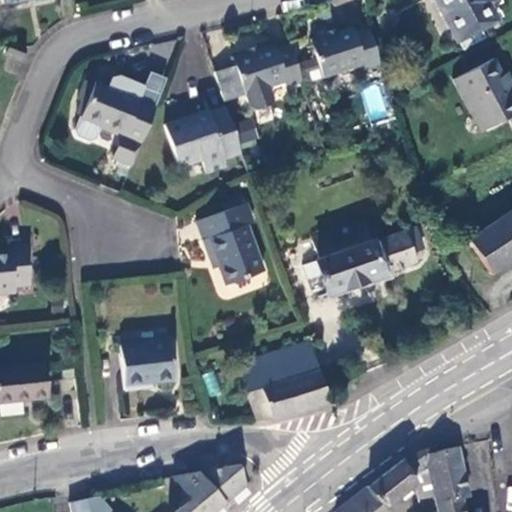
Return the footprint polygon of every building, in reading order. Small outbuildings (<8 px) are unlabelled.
[(435,0),(456,42),(497,21),(489,3),(494,1),(493,0),(435,0)] [(364,69),(379,64),(367,26),(353,31),(352,27),(335,32),(334,30),(325,32),(326,35),(311,40),(316,57),(322,77),(323,78),(362,66),(364,69)] [(20,59),(25,47),(8,42),(5,52),(20,59)] [(287,89),(303,84),(291,45),(277,50),(275,47),(259,51),(258,48),(249,51),(250,55),(235,59),(237,67),(247,97),(252,110),(259,112),(273,108),(275,102),(271,89),(285,85),(287,89)] [(310,81),(322,77),(316,57),(304,61),(310,81)] [(484,129),(511,114),(511,93),(509,95),(492,61),(454,80),(466,105),(471,103),(484,129)] [(237,67),(216,74),(225,104),(247,97),(237,67)] [(77,115),(82,117),(95,85),(86,82),(78,100),(82,102),(77,115)] [(117,137),(140,146),(156,108),(141,101),(142,99),(121,90),(120,93),(96,83),(95,85),(82,117),(81,118),(101,126),(100,129),(117,137)] [(224,159),(241,154),(227,109),(209,114),(209,112),(167,125),(177,168),(202,160),(207,175),(227,169),(224,159)] [(95,140),(100,129),(101,126),(81,118),(76,132),(78,137),(90,142),(95,140)] [(238,122),(244,148),(258,145),(252,119),(238,122)] [(109,159),(130,169),(140,146),(117,137),(109,159)] [(226,288),(264,274),(246,228),(252,226),(244,206),(199,224),(205,242),(202,243),(210,260),(215,259),(220,270),(226,288)] [(511,209),(467,239),(493,274),(511,261),(511,209)] [(328,294),(357,282),(413,263),(409,252),(420,247),(412,227),(370,242),(362,223),(311,241),(318,261),(316,262),(328,294)] [(29,285),(25,246),(9,248),(10,254),(0,255),(0,293),(14,292),(14,286),(29,285)] [(214,272),(220,270),(215,259),(210,260),(214,272)] [(170,341),(121,344),(124,389),(142,387),(141,382),(172,380),(170,341)] [(236,364),(253,414),(256,422),(271,420),(328,402),(308,342),(236,364)] [(0,401),(48,397),(44,363),(0,368),(0,401)] [(435,452),(434,447),(424,449),(400,460),(364,487),(333,511),(377,511),(416,482),(414,475),(433,459),(431,452),(435,452)] [(468,496),(456,447),(435,452),(431,452),(433,459),(441,494),(434,496),(438,511),(464,511),(461,498),(468,496)] [(420,498),(434,496),(441,494),(433,459),(414,475),(416,482),(420,498)] [(210,511),(245,484),(237,465),(172,478),(189,498),(172,511),(210,511)] [(111,511),(97,496),(69,504),(70,511),(111,511)]
